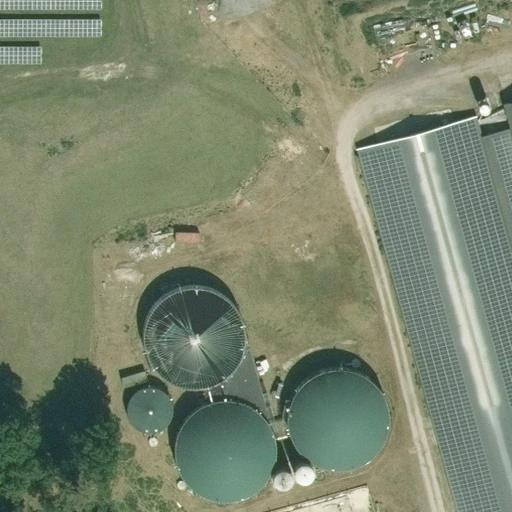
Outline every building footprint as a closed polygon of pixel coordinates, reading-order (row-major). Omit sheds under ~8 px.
[(356,149),(456,511),(511,511),(511,101),(502,104),(509,128),(496,132),(481,136),(478,125),(476,116),(356,149)] [(142,332),(142,336),(143,340),(143,344),(144,348),(145,352),(146,356),(148,359),(148,360),(150,363),(152,366),(153,366),(155,369),(158,372),(159,373),(160,375),(164,377),(166,379),(167,380),(170,382),(173,383),(174,383),(178,385),(182,386),(186,386),(190,387),(191,387),(194,387),(198,387),(200,387),(202,386),(207,404),(206,404),(202,406),(199,407),(198,408),(195,409),(192,412),(189,414),(188,415),(186,417),(183,420),(181,423),(180,424),(179,426),(177,430),(175,433),(175,435),(174,437),(173,441),(172,445),(172,447),(172,449),(172,453),(172,456),(172,459),(173,460),(174,464),(175,468),(176,471),(176,472),(178,475),(180,479),(182,481),(182,482),(185,485),(188,488),(191,490),(194,492),(197,495),(201,496),(204,498),(208,499),(212,500),(216,501),(220,501),(224,501),(225,501),(228,501),(231,500),(235,499),(237,499),(239,498),(243,496),(246,494),(248,493),(249,492),(253,490),(256,487),(257,486),(258,484),(261,481),(263,478),(264,476),(265,475),(267,471),(268,468),(269,465),(269,464),(270,460),(271,456),(271,452),(271,448),(270,444),(270,440),(269,438),(273,437),(244,331),(244,330),(244,326),(243,323),(242,319),(240,315),(238,311),(236,308),(234,305),(232,302),(229,299),(226,296),(223,294),(219,292),(216,290),(215,289),(212,288),(208,287),(206,286),(204,286),(200,285),(197,285),(196,285),(192,285),(188,285),(184,285),(181,286),(180,287),(177,288),(173,289),(169,291),(166,293),(163,295),(160,298),(157,300),(154,303),(152,306),(149,310),(148,313),(146,317),(145,321),(144,325),(143,329),(142,332)] [(286,414),(286,418),(287,422),(287,426),(288,429),(289,433),(290,437),(292,441),(294,444),(296,448),(299,451),(301,454),(304,456),(307,459),(308,460),(311,461),(314,463),(318,465),(319,465),(322,466),(325,467),(329,468),(331,468),(333,468),(337,469),(341,468),(344,468),(345,468),(349,467),(353,466),(356,465),(357,465),(361,463),(364,461),(366,460),(367,459),(371,456),(374,454),(376,451),(379,448),(381,444),(383,441),(385,437),(386,433),(387,430),(388,426),(388,422),(389,418),(388,414),(388,410),(387,406),(386,402),(385,398),(383,394),(381,391),(379,388),(376,384),(374,381),(371,379),(367,376),(366,376),(364,374),(361,372),(357,370),(356,370),(353,369),(349,368),(345,367),(344,367),(341,367),(337,366),(333,367),(331,367),(329,367),(326,368),(322,369),(319,370),(318,370),(314,372),(311,374),(308,376),(307,376),(304,379),(301,381),(299,384),(296,388),(294,391),(292,394),(290,398),(289,402),(288,406),(287,410),(286,414)] [(126,406),(126,409),(126,411),(127,414),(128,417),(129,419),(130,421),(132,423),(133,425),(135,427),(138,429),(140,430),(143,431),(145,431),(148,432),(150,432),(153,431),(156,431),(158,430),(161,429),(163,427),(165,425),(167,423),(168,421),(170,419),(171,417),(172,414),(172,411),(172,409),(172,406),(171,403),(171,401),(170,398),(168,396),(167,394),(165,392),(163,390),(161,389),(158,388),(156,387),(153,386),(151,386),(148,386),(145,386),(143,387),(140,388),(138,389),(135,390),(133,392),(132,394),(130,396),(129,398),(128,401),(127,403),(126,406)] [(288,487),(276,493),(284,508),(296,502),(288,487)]
